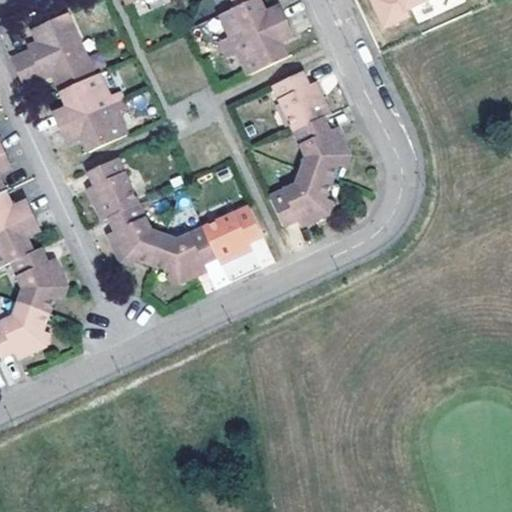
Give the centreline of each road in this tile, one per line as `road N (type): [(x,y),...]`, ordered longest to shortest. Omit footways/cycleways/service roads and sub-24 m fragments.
road 1 (residential): [(324,0),(397,154),(400,194),(388,219),(361,243),(130,350)]
road 2 (residential): [(0,72),(130,350)]
road 3 (residential): [(130,350),(0,411)]
